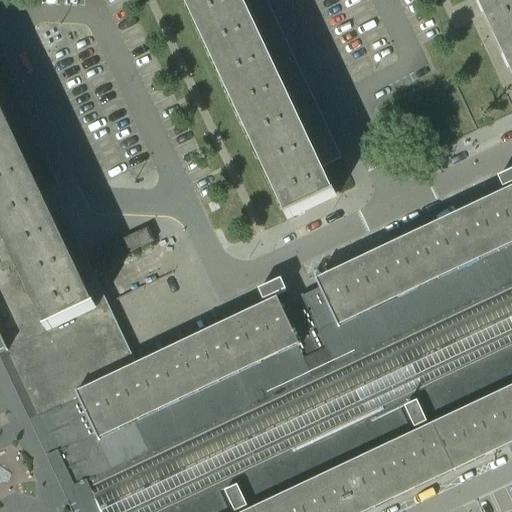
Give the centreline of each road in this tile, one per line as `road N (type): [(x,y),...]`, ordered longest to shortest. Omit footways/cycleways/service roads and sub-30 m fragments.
road 1 (residential): [(226,284),(185,199),(98,199),(3,0)]
road 2 (residential): [(397,204),(299,0)]
road 3 (residential): [(226,284),(397,204)]
road 4 (residential): [(397,204),(511,149)]
